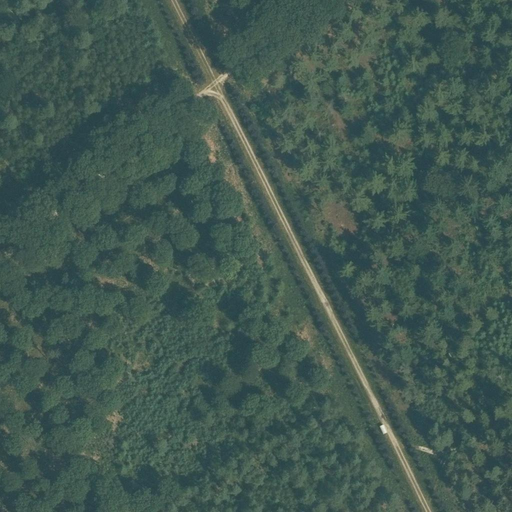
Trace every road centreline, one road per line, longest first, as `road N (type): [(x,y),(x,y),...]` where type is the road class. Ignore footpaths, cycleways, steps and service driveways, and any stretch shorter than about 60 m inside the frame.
road 1 (track): [(427,511),(172,0)]
road 2 (track): [(0,262),(316,0)]
road 3 (track): [(395,443),(436,452),(511,414)]
